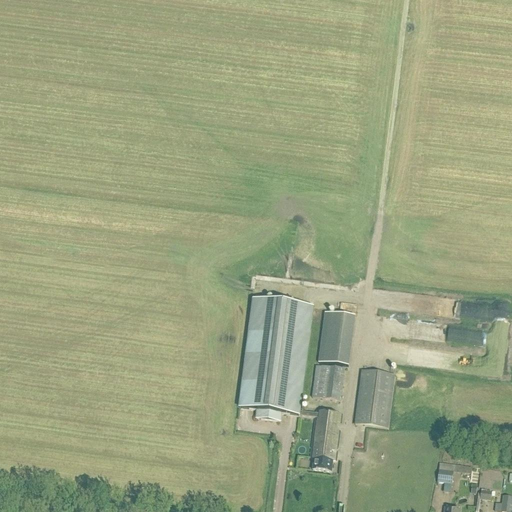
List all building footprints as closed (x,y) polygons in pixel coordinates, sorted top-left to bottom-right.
[(368,173),(373,108),(364,108),(360,172),(368,173)] [(281,416),(315,421),(316,416),(299,414),(312,310),(253,303),(240,411),(257,413),(256,422),(280,425),(281,416)] [(471,323),(484,326),(488,314),(475,310),(471,323)] [(348,369),(354,318),(325,315),(318,365),(348,369)] [(486,358),(488,343),(406,332),(404,343),(416,345),(416,348),(486,358)] [(378,365),(389,364),(389,351),(377,351),(378,365)] [(345,372),(316,368),(312,400),(341,404),(345,372)] [(388,432),(395,377),(361,373),(354,427),(388,432)] [(331,474),(333,464),(336,464),(340,433),(338,433),(338,426),(341,427),(342,417),(316,414),(316,416),(315,421),(311,461),(314,461),(313,472),(331,474)] [(452,487),(453,475),(439,473),(438,485),(452,487)] [(480,500),(481,500),(491,502),(492,494),(481,493),(481,496),(480,500)] [(511,499),(503,499),(501,511),(511,511),(511,499)]
